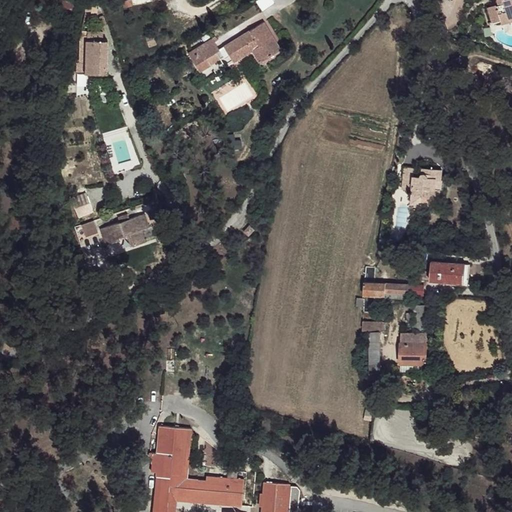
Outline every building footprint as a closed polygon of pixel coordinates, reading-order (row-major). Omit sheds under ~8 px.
[(77,0),(61,0),(60,7),(77,10),(77,0)] [(98,12),(95,0),(87,0),(88,8),(91,7),(92,13),(98,12)] [(511,0),(495,0),(497,5),(489,7),(488,5),(480,8),(483,24),(499,21),(511,17),(511,12),(511,5),(511,4),(511,0)] [(511,17),(499,21),(501,28),(511,25),(511,17)] [(282,48),(266,20),(227,45),(237,60),(255,49),(261,46),(268,56),(282,48)] [(158,46),(155,32),(144,35),(148,49),(158,46)] [(221,49),(213,37),(189,52),(201,70),(220,57),(217,51),(221,49)] [(99,42),(85,42),(86,53),(79,53),(79,60),(76,60),(76,75),(105,75),(106,42),(99,42)] [(268,56),(261,46),(255,49),(262,61),(268,56)] [(404,168),(403,190),(412,191),(412,195),(422,196),(423,198),(439,200),(441,190),(437,189),(437,183),(441,182),(443,170),(424,168),(423,177),(415,176),(416,169),(404,168)] [(439,207),(439,201),(439,200),(423,198),(422,196),(412,195),(411,204),(439,207)] [(90,221),(83,205),(73,210),(79,226),(90,221)] [(139,233),(134,222),(103,238),(109,252),(124,246),(123,243),(132,239),(133,244),(145,238),(142,231),(139,233)] [(148,245),(145,238),(133,244),(137,250),(148,245)] [(431,261),(428,280),(467,284),(469,265),(431,261)] [(364,280),(364,294),(373,295),(382,295),(383,290),(383,281),(375,280),(364,280)] [(383,281),(383,290),(422,294),(421,286),(383,281)] [(414,303),(413,329),(428,330),(429,304),(414,303)] [(363,320),(363,328),(389,331),(389,323),(363,320)] [(370,342),(372,361),(382,361),(380,342),(370,342)] [(403,342),(402,361),(426,363),(428,343),(403,342)] [(171,511),(173,498),(233,503),(232,508),(242,508),(245,482),(207,479),(206,482),(187,481),(194,431),(161,428),(158,455),(151,454),(150,459),(154,459),(153,473),(161,474),(160,478),(154,477),(151,511),(171,511)] [(287,511),(291,488),(264,485),(261,511),(287,511)]
